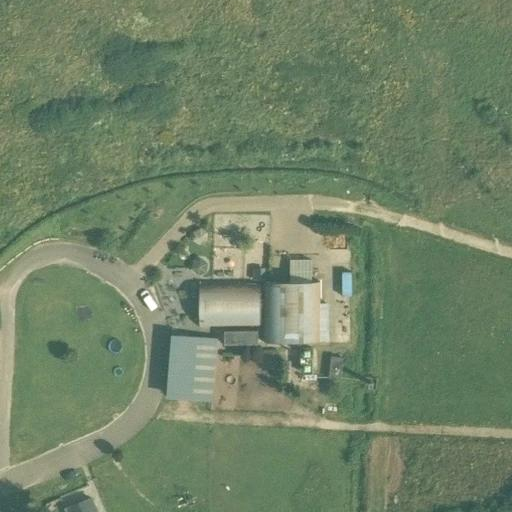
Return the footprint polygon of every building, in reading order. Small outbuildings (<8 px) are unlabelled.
[(265,269),(252,269),(252,281),(265,281),(265,269)] [(200,326),(261,326),(261,282),(199,283),(200,326)] [(263,342),(320,342),(320,282),(263,283),(263,342)] [(225,344),(260,344),(260,330),(225,331),(225,344)] [(172,392),(172,398),(175,398),(211,401),(216,341),(216,340),(177,336),(175,362),(172,392)] [(313,348),(300,348),(300,373),(313,373),(313,348)] [(341,380),(343,358),(331,357),(329,379),(341,380)] [(94,511),(89,500),(67,509),(68,511),(94,511)]
